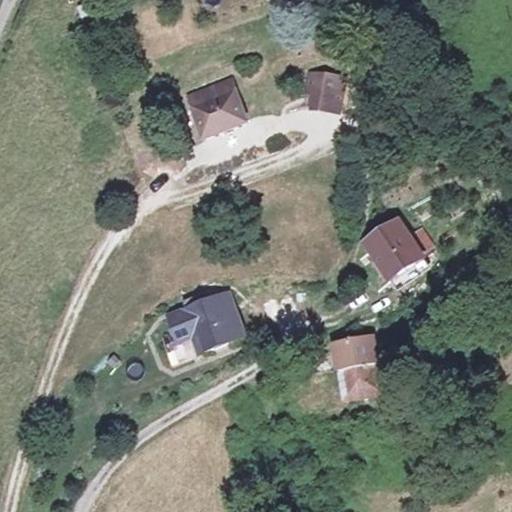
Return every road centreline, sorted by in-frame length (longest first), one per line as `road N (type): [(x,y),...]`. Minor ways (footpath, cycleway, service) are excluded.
road 1 (track): [(380,131),(150,211),(105,254),(70,317),(10,511)]
road 2 (track): [(271,359),(175,416),(97,477),(82,511)]
road 3 (track): [(311,153),(321,135),(315,121),(300,118),(202,151)]
road 4 (track): [(271,359),(297,511)]
